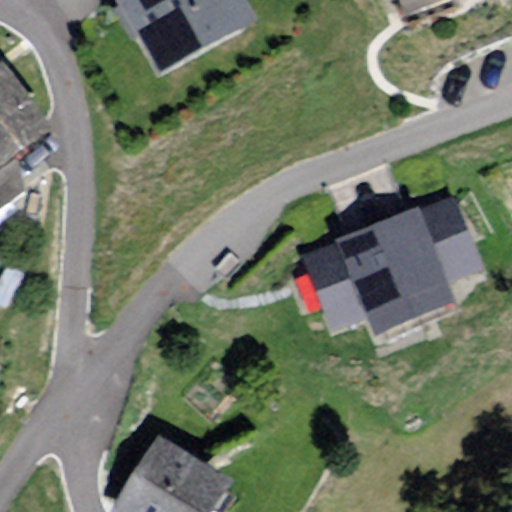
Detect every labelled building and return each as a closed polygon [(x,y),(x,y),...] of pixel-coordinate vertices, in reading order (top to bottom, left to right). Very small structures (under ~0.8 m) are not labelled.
[(91,0),(128,76),(225,29),(211,0),(91,0)] [(434,0),(364,0),(369,18),(434,0)] [(511,58),(511,6),(500,9),(509,59),(511,58)] [(0,105),(0,198),(11,191),(0,175),(0,155),(23,139),(0,105)] [(310,250),(283,259),(308,332),(335,323),(340,337),(419,310),(412,289),(450,276),(427,208),(389,221),(386,214),(306,241),(310,250)] [(184,511),(200,490),(137,445),(90,511),(184,511)]
